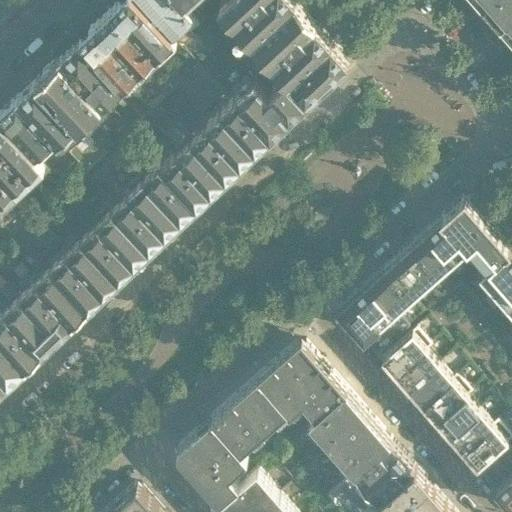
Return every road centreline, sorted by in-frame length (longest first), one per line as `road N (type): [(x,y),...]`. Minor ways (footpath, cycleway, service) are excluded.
road 1 (residential): [(413,22),(0,409)]
road 2 (residential): [(491,511),(307,303)]
road 3 (residential): [(307,303),(506,129)]
road 4 (residential): [(143,446),(307,303)]
road 5 (residential): [(506,129),(413,22)]
